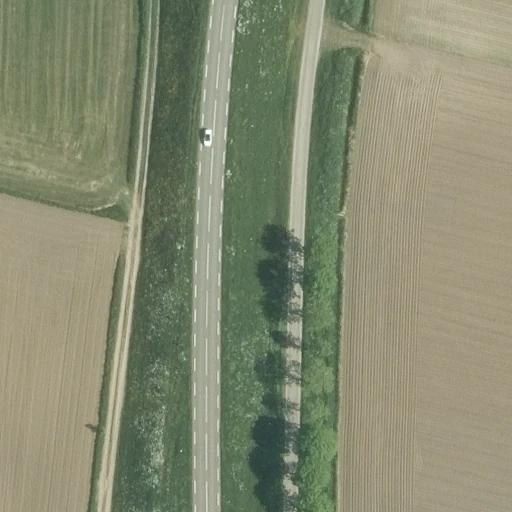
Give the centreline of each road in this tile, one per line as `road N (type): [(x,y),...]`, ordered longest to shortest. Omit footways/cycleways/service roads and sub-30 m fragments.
road 1 (unclassified): [(289,511),(300,124),(317,0)]
road 2 (secondary): [(206,511),(205,323),(224,0)]
road 3 (track): [(100,511),(151,38)]
